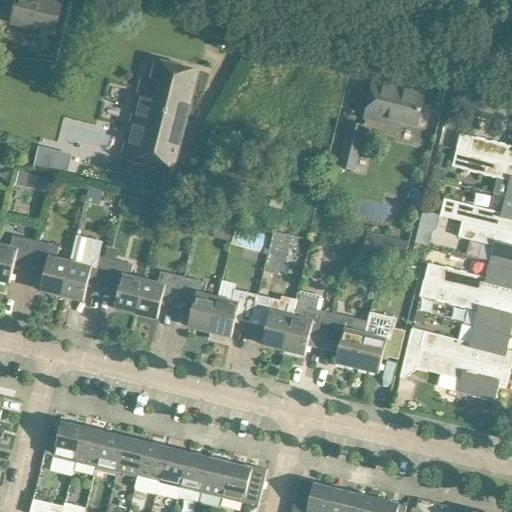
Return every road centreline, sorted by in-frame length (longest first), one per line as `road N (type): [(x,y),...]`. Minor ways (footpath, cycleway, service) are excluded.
road 1 (residential): [(511,61),(264,0)]
road 2 (residential): [(298,414),(51,354)]
road 3 (residential): [(511,468),(298,414)]
road 4 (residential): [(12,511),(51,354)]
